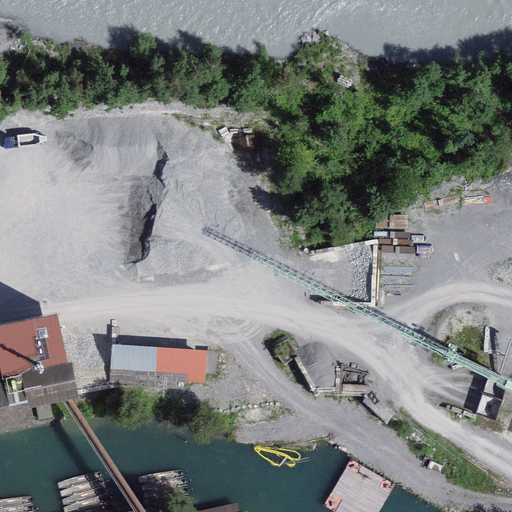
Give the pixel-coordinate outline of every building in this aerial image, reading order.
[(406,231),(383,234),(386,255),(409,251),(406,231)] [(0,434),(35,428),(31,410),(79,400),(72,364),(67,365),(57,317),(0,328),(0,434)] [(283,363),(298,354),(286,335),(271,344),(283,363)] [(217,351),(112,345),(109,386),(177,390),(177,382),(205,384),(206,375),(215,376),(217,351)] [(509,381),(489,374),(475,414),(495,421),(509,381)] [(197,511),(248,511),(242,511),(239,511),(238,503),(197,511)]
